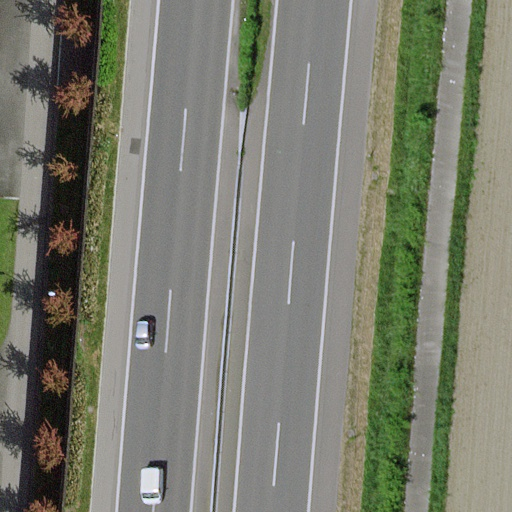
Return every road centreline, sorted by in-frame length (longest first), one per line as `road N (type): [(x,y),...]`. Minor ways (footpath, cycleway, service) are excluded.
road 1 (track): [(415,511),(460,0)]
road 2 (motorway): [(196,0),(154,511)]
road 3 (motorway): [(272,511),(314,0)]
road 4 (residential): [(8,511),(38,0)]
